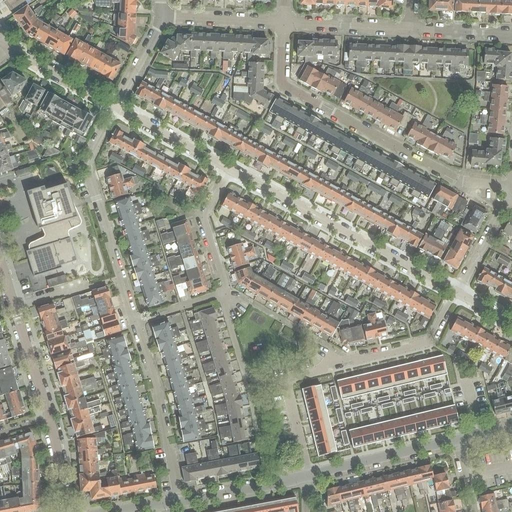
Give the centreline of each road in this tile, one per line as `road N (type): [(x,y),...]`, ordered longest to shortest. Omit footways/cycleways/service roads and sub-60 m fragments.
road 1 (residential): [(511,186),(459,181),(286,87),(283,22)]
road 2 (residential): [(455,292),(229,169)]
road 3 (residential): [(114,107),(88,169),(137,322)]
road 4 (residential): [(285,380),(424,344),(455,292)]
road 5 (residential): [(178,502),(137,322)]
road 6 (residential): [(308,475),(459,441)]
road 7 (residential): [(225,295),(203,218),(229,169)]
road 8 (residential): [(229,169),(114,107)]
road 9 (residential): [(178,502),(302,476)]
road 10 (residential): [(409,29),(283,22)]
road 11 (residential): [(283,22),(160,16)]
